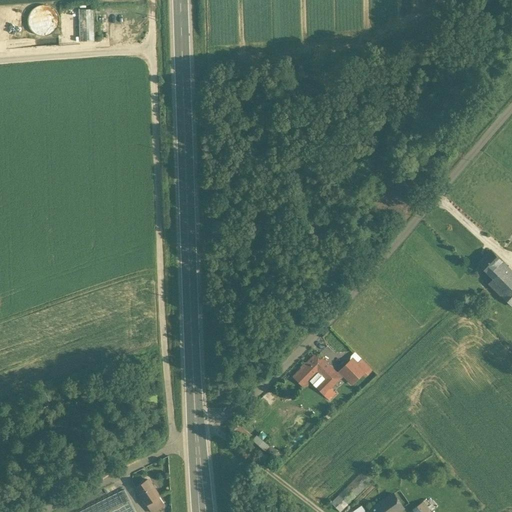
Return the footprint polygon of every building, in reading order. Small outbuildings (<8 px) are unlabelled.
[(77,40),(92,40),(92,8),(78,8),(77,40)] [(73,14),(59,14),(59,43),(69,43),(69,36),(73,36),(73,14)] [(491,252),(480,263),(496,279),(507,268),(491,252)] [(511,272),(507,268),(496,279),(507,289),(511,283),(511,272)] [(511,283),(507,289),(501,295),(511,305),(511,283)] [(493,309),(485,317),(493,325),(501,317),(493,309)] [(340,377),(323,359),(319,360),(315,356),(295,376),(304,386),(310,381),(316,387),(317,385),(324,393),(340,377)] [(353,359),(340,372),(352,383),(364,371),(353,359)] [(252,443),(248,448),(256,454),(260,449),(252,443)] [(363,471),(332,503),(341,511),(372,480),(363,471)] [(148,479),(135,488),(151,511),(153,511),(164,505),(148,479)] [(114,484),(104,489),(106,494),(116,489),(114,484)] [(135,511),(124,489),(76,511),(135,511)] [(393,494),(367,511),(365,511),(361,506),(353,511),(396,511),(403,508),(393,494)] [(422,502),(413,510),(414,511),(419,511),(426,507),(422,502)]
